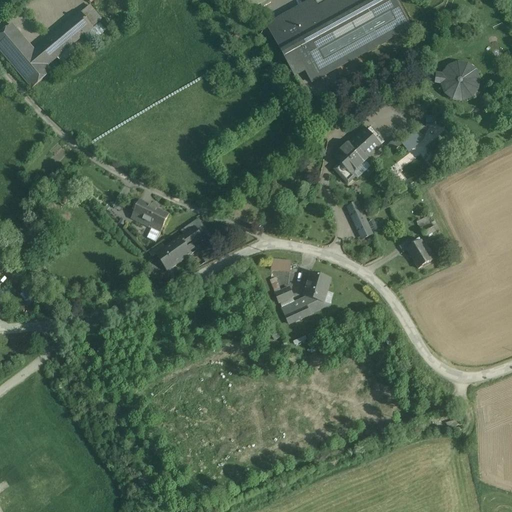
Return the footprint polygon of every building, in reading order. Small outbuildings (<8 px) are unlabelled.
[(244,0),(246,2),(250,9),(267,0),(244,0)] [(334,0),(319,9),(272,35),(295,76),(305,70),(306,71),(310,69),(313,75),(319,72),(316,66),(330,58),(336,70),(350,63),(343,50),(403,17),(393,0),(334,0)] [(313,0),(314,1),(319,9),(334,0),(313,0)] [(267,26),(272,35),(319,9),(314,1),(267,26)] [(101,21),(89,7),(80,14),(92,28),(101,21)] [(80,13),(48,40),(61,55),(92,29),(92,28),(80,14),(80,13)] [(403,17),(343,50),(350,63),(410,29),(403,17)] [(34,52),(12,26),(0,36),(0,50),(32,88),(51,72),(47,67),(34,52)] [(48,40),(34,52),(47,67),(61,55),(48,40)] [(336,70),(330,58),(316,66),(323,77),(336,70)] [(467,66),(458,64),(449,68),(443,75),(443,76),(437,76),(436,83),(442,84),(442,85),(446,94),(453,100),(462,101),(471,97),(477,90),(479,80),(475,72),(467,66)] [(313,75),(310,69),(306,71),(312,83),(316,81),(313,75)] [(323,77),(319,72),(313,75),(316,81),(323,77)] [(366,129),(354,140),(348,145),(364,163),(370,157),(381,146),(366,129)] [(408,153),(424,138),(416,130),(400,145),(408,153)] [(364,163),(348,145),(335,157),(342,164),(335,171),(348,185),(355,177),(352,174),(364,163)] [(42,179),(38,175),(32,181),(37,185),(42,179)] [(71,199),(62,191),(60,193),(54,199),(63,208),(71,199)] [(133,197),(125,193),(118,207),(125,211),(133,197)] [(169,215),(140,201),(131,220),(152,230),(154,226),(162,230),(169,215)] [(357,202),(346,207),(349,214),(360,209),(357,202)] [(370,230),(360,209),(349,214),(359,235),(370,230)] [(198,220),(188,227),(191,231),(195,228),(201,224),(198,220)] [(430,221),(419,226),(425,237),(435,231),(430,221)] [(209,234),(201,224),(195,228),(202,239),(209,234)] [(162,230),(154,226),(152,230),(147,239),(149,241),(155,244),(162,230)] [(191,231),(156,256),(167,272),(196,251),(192,246),(202,239),(195,228),(191,231)] [(370,230),(359,235),(362,241),(373,236),(370,230)] [(143,237),(139,243),(146,247),(149,241),(147,239),(143,237)] [(410,240),(399,247),(403,254),(407,252),(406,251),(413,247),(412,244),(410,240)] [(421,242),(420,242),(419,240),(412,244),(413,247),(406,251),(407,252),(418,270),(433,261),(432,260),(430,262),(425,254),(428,252),(421,242)] [(208,252),(201,256),(206,263),(213,259),(208,252)] [(295,261),(276,258),(275,268),(294,272),(295,261)] [(330,280),(311,274),(304,297),(307,298),(323,303),(324,303),(324,302),(327,293),(326,293),(330,280)] [(275,279),(271,281),(276,294),(280,292),(275,279)] [(276,294),(275,295),(279,304),(293,298),(289,289),(280,292),(276,294)] [(293,298),(279,304),(282,309),(295,303),(293,298)] [(295,303),(282,309),(289,325),(311,316),(308,310),(323,303),(307,298),(298,302),(295,303)]
